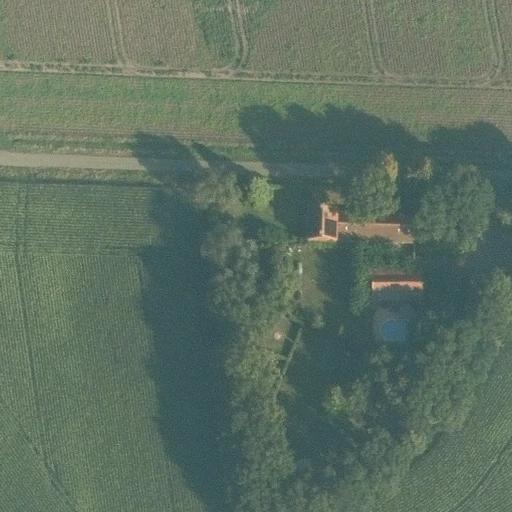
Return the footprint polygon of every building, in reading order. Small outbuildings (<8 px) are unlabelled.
[(336,241),(413,245),(414,220),(336,217),(336,216),(308,215),(307,245),(335,246),(336,241)] [(232,271),(230,277),(232,283),(237,286),(244,283),(246,278),(244,272),(238,269),(232,271)] [(420,276),(367,275),(367,301),(371,301),(371,311),(376,311),(376,304),(420,304),(420,276)] [(471,279),(471,313),(496,313),(496,280),(471,279)] [(308,473),(267,479),(271,511),(286,511),(313,509),(308,473)]
